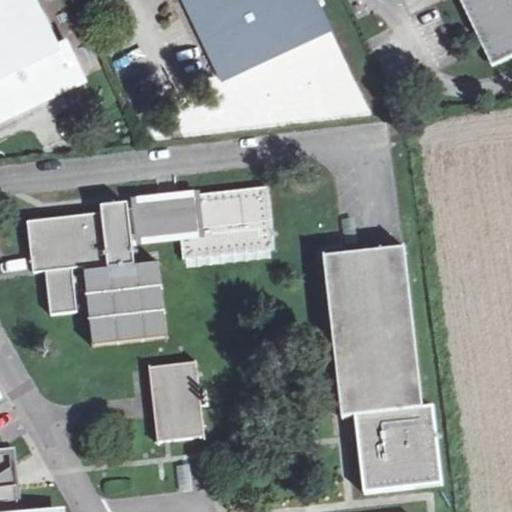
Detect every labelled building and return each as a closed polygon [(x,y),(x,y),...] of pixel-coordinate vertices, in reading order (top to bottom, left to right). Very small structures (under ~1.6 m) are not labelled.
[(0,0),(0,116),(79,79),(61,42),(54,47),(31,0),(0,0)] [(178,0),(216,78),(326,28),(312,0),(178,0)] [(511,0),(451,0),(482,64),(491,68),(511,58),(511,0)] [(92,217),(18,228),(25,277),(38,277),(43,319),(71,315),(65,273),(97,269),(97,272),(76,276),(85,349),(160,340),(149,266),(126,268),(123,241),(170,236),(174,261),(265,252),(257,190),(167,200),(167,206),(147,208),(132,205),(124,205),(124,211),(118,212),(117,206),(91,209),(92,217)] [(345,418),(352,493),(431,485),(423,409),(413,410),(394,250),(313,258),(332,419),(345,418)] [(143,373),(155,445),(202,439),(191,365),(143,373)] [(0,511),(12,511),(10,492),(0,493),(0,511)]
